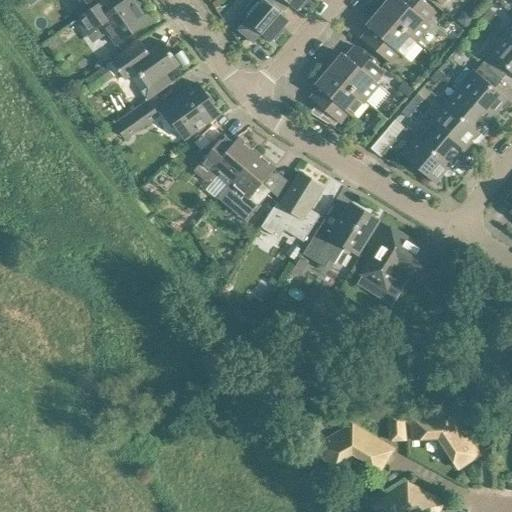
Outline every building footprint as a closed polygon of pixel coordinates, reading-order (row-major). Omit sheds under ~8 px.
[(103,0),(74,21),(87,37),(90,39),(95,40),(99,39),(108,33),(116,45),(148,22),(132,0),(126,0),(110,12),(103,2),(104,1),(103,0)] [(74,0),(80,9),(92,0),(74,0)] [(252,0),(247,5),(239,15),(231,24),(238,30),(254,43),(262,34),(270,42),(272,40),(274,42),(284,29),(283,28),(288,21),(281,15),(290,5),(290,4),(285,0),(252,0)] [(285,0),(290,4),(290,5),(297,11),(297,10),(298,9),(300,11),(309,0),(285,0)] [(388,0),(380,10),(416,41),(430,25),(427,22),(435,12),(420,0),(388,0)] [(366,26),(370,29),(361,39),(391,64),(399,54),(403,57),(416,41),(380,10),(366,26)] [(457,21),(466,28),(474,17),(465,10),(457,21)] [(488,24),(495,15),(489,10),(481,19),(488,24)] [(457,41),(465,31),(454,22),(446,31),(457,41)] [(511,43),(505,37),(482,63),(502,80),(509,71),(511,73),(511,43)] [(133,46),(112,61),(125,80),(130,76),(147,100),(171,83),(165,75),(179,65),(162,42),(147,53),(146,53),(138,42),(133,46)] [(343,54),(329,70),(366,101),(380,85),(376,82),(384,72),(354,46),(346,57),(343,54)] [(482,63),(460,89),(492,116),(499,107),(502,109),(508,108),(511,104),(511,103),(494,88),(502,80),(482,63)] [(315,86),(319,89),(310,99),(340,124),(348,114),(353,117),(366,101),(329,70),(315,86)] [(436,85),(444,75),(438,70),(430,79),(436,85)] [(93,92),(100,87),(91,75),(84,80),(93,92)] [(398,88),(407,97),(413,91),(403,83),(398,88)] [(176,99),(160,111),(159,111),(172,129),(176,126),(185,139),(219,114),(199,86),(178,102),(176,99)] [(460,89),(446,106),(483,138),(487,133),(487,127),(484,125),(492,116),(460,89)] [(416,94),(409,103),(415,108),(423,100),(416,94)] [(148,102),(116,125),(126,138),(157,115),(148,102)] [(415,108),(409,103),(401,113),(407,118),(415,108)] [(446,106),(432,122),(463,149),(471,140),(473,142),(480,142),(483,138),(446,106)] [(432,122),(417,139),(455,171),(458,167),(458,160),(455,158),(463,149),(432,122)] [(195,141),(207,151),(220,137),(209,126),(195,141)] [(387,130),(371,149),(380,157),(396,137),(387,130)] [(224,135),(198,166),(193,171),(206,182),(213,182),(220,174),(231,183),(257,153),(238,137),(233,143),(224,135)] [(417,139),(416,141),(403,156),(434,183),(442,174),(445,176),(451,175),(455,171),(417,139)] [(275,168),(257,153),(231,183),(221,195),(249,218),(268,196),(259,188),(275,168)] [(277,203),(261,228),(278,239),(287,225),(306,237),(320,215),(310,209),(323,188),(299,173),(280,205),(277,203)] [(511,190),(503,201),(511,207),(511,190)] [(321,224),(303,254),(310,258),(325,267),(334,253),(337,254),(343,244),(357,254),(377,221),(350,205),(333,232),(321,224)] [(381,295),(399,266),(421,279),(435,257),(391,230),(359,281),(381,295)] [(293,244),(291,248),(286,254),(292,259),(297,253),(300,249),(293,244)] [(300,258),(292,271),(299,275),(307,262),(300,258)] [(253,298),(253,313),(268,313),(268,298),(253,298)] [(434,299),(434,314),(449,313),(448,299),(434,299)] [(451,412),(410,414),(411,440),(438,438),(459,469),(480,455),(451,412)] [(389,422),(390,441),(406,440),(405,421),(404,416),(388,417),(389,422)] [(381,471),(394,449),(352,424),(316,445),(329,467),(352,454),(381,471)] [(407,482),(372,504),(376,511),(438,511),(444,502),(407,482)]
